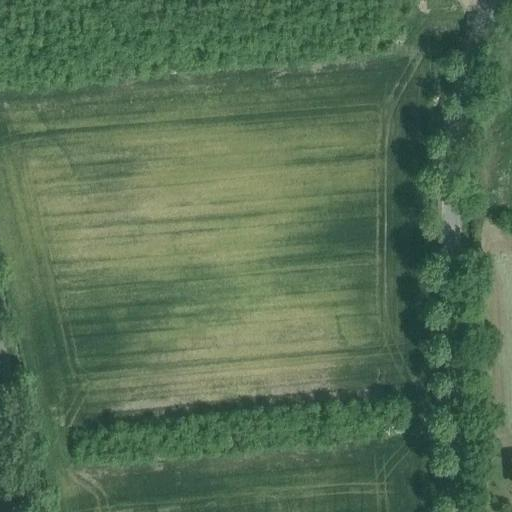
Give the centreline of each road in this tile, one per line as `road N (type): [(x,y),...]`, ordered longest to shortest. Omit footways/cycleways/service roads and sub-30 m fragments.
road 1 (unclassified): [(462,511),(449,195),(460,103),(492,0)]
road 2 (track): [(32,511),(0,361)]
